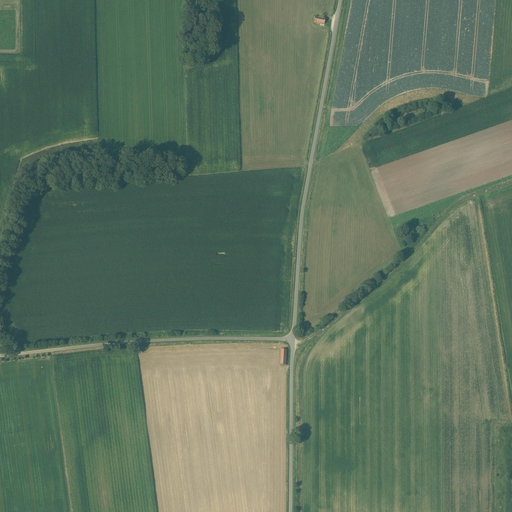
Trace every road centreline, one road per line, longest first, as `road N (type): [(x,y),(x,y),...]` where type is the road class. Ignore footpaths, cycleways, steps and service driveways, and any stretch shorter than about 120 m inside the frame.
road 1 (unclassified): [(292,339),(302,209),(339,0)]
road 2 (unclassified): [(292,339),(137,340),(0,356)]
road 3 (track): [(511,182),(449,207),(385,278),(306,338),(292,339)]
road 4 (unclassified): [(289,511),(292,339)]
